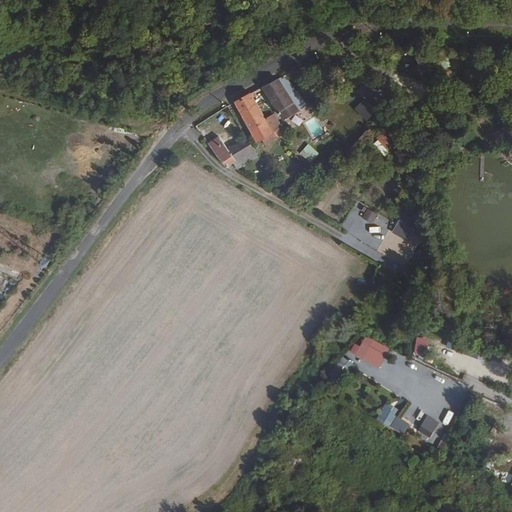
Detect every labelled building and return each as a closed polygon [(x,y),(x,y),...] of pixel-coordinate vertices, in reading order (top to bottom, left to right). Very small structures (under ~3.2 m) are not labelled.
[(253,29),(241,33),(247,49),(259,43),(253,29)] [(414,57),(423,71),(430,66),(421,53),(414,57)] [(299,105),(282,79),(276,82),(292,111),(299,105)] [(292,111),(276,82),(263,89),(281,120),(292,111)] [(253,145),(271,135),(268,130),(248,96),(243,99),(233,104),(241,122),(239,124),(242,130),(246,129),(253,145)] [(364,97),(354,108),(366,119),(376,108),(364,97)] [(235,117),(226,107),(230,120),(231,120),(235,117)] [(497,128),(485,128),(484,140),(497,140),(497,128)] [(214,140),(209,132),(203,136),(215,153),(224,163),(228,161),(246,151),(242,145),(240,142),(226,150),(222,152),(214,140)] [(382,133),(372,143),(384,156),(395,146),(382,133)] [(222,152),(226,150),(218,137),(214,140),(222,152)] [(302,151),(314,158),(319,151),(307,144),(302,151)] [(228,161),(233,170),(252,160),(246,151),(228,161)] [(362,217),(372,223),(378,214),(367,208),(362,217)] [(392,232),(406,239),(417,219),(403,211),(392,232)] [(370,237),(367,243),(381,250),(384,245),(370,237)] [(400,261),(404,255),(391,247),(387,254),(400,261)] [(422,271),(431,259),(419,250),(411,262),(422,271)] [(365,335),(359,345),(354,342),(349,352),(380,368),(390,347),(365,335)] [(438,354),(460,361),(465,348),(443,340),(438,354)] [(412,370),(424,373),(425,368),(414,364),(412,370)] [(377,373),(373,378),(386,387),(390,381),(377,373)] [(395,385),(392,391),(404,397),(407,392),(395,385)] [(377,418),(389,425),(396,412),(384,405),(377,418)] [(506,424),(510,411),(494,405),(489,418),(506,424)] [(417,431),(430,438),(439,422),(427,415),(417,431)]
